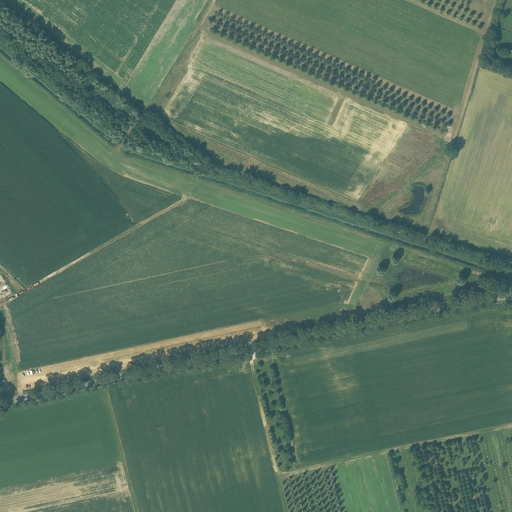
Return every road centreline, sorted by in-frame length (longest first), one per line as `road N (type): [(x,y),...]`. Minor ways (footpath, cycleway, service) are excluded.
road 1 (unclassified): [(0,398),(511,296)]
road 2 (track): [(144,107),(8,0)]
